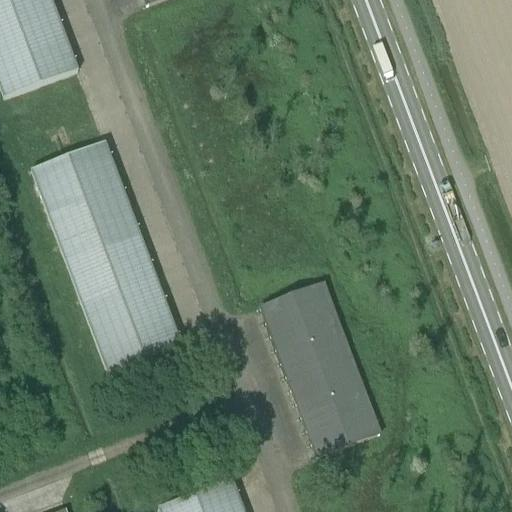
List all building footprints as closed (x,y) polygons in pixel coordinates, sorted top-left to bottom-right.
[(0,0),(0,95),(0,97),(2,100),(3,103),(75,76),(76,76),(47,0),(0,0)] [(141,0),(145,10),(172,0),(141,0)] [(102,147),(30,174),(32,181),(104,372),(105,376),(107,379),(180,351),(103,147),(102,147)] [(322,288),(259,312),(315,462),(378,438),(322,288)] [(240,511),(230,484),(157,511),(156,511),(240,511)]
